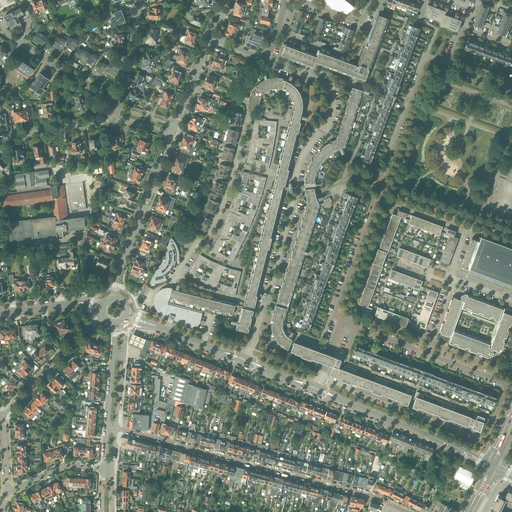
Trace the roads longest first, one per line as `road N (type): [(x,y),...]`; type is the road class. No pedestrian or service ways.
road 1 (residential): [(426,354),(505,385),(486,436),(323,378)]
road 2 (residential): [(388,503),(115,428)]
road 3 (residential): [(262,306),(178,274),(218,215),(235,164)]
road 4 (tertiary): [(492,465),(318,389)]
road 5 (residential): [(173,133),(115,297)]
road 6 (residential): [(5,413),(103,316)]
road 7 (residential): [(110,102),(0,30)]
road 8 (residential): [(343,323),(334,318),(372,208)]
road 9 (tertiary): [(245,359),(127,315)]
road 10 (residential): [(391,150),(425,56),(448,64)]
